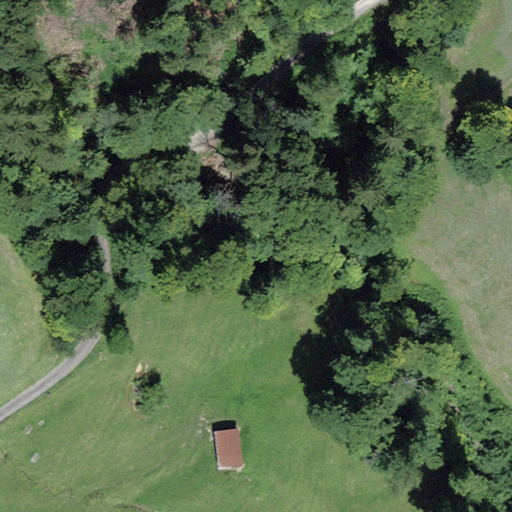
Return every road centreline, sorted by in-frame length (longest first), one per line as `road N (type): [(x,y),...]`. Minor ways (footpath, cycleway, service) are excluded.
road 1 (unclassified): [(0,416),(82,355),(98,332),(107,296),(100,196),(112,171),(228,118),(373,0)]
road 2 (track): [(329,335),(326,264),(334,248),(391,225),(409,207),(429,143),(511,81)]
